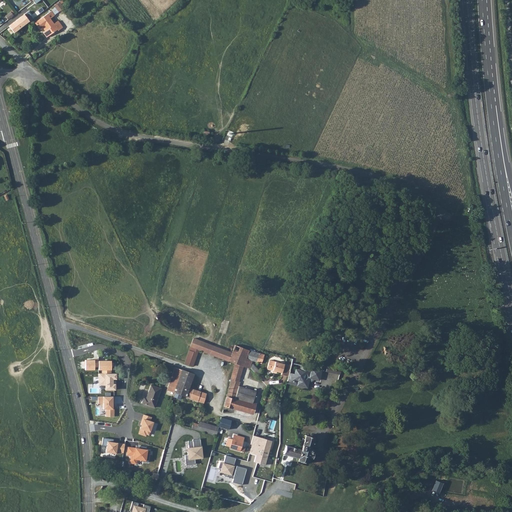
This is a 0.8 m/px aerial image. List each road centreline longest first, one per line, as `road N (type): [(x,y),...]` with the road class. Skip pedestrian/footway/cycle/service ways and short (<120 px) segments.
road 1 (trunk): [(467,0),(486,178),(511,302)]
road 2 (tertiary): [(5,130),(65,355)]
road 3 (residential): [(65,355),(98,346),(128,363),(126,424),(82,428)]
road 4 (trunk): [(511,233),(490,92)]
road 5 (unknown): [(136,348),(131,400),(139,404),(159,407),(174,362)]
